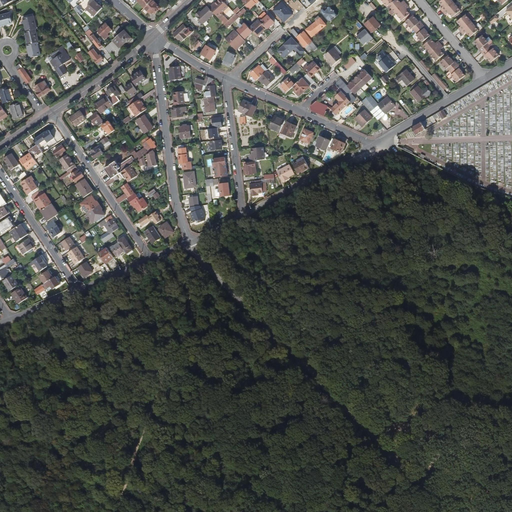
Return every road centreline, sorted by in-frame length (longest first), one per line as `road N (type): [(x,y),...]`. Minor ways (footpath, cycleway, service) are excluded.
road 1 (unclassified): [(190,242),(450,511)]
road 2 (track): [(205,261),(119,511)]
road 3 (residential): [(190,242),(175,202),(153,36)]
road 4 (residential): [(51,113),(153,258)]
road 5 (residential): [(243,215),(372,144)]
road 6 (residential): [(0,172),(78,289)]
road 7 (residential): [(228,80),(243,215)]
road 8 (residential): [(372,144),(485,79)]
road 9 (secondary): [(51,113),(153,36)]
